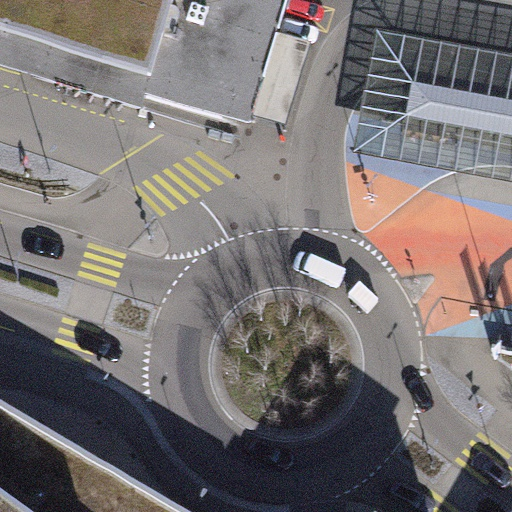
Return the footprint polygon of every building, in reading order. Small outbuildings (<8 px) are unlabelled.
[(0,0),(0,73),(20,80),(146,118),(148,110),(151,102),(249,132),(252,121),(254,115),(288,0),(0,0)] [(352,162),(511,192),(511,62),(375,37),(352,162)] [(282,38),(257,119),(271,123),(288,128),(312,48),(282,38)] [(511,354),(511,329),(497,326),(492,351),(511,354)] [(0,511),(156,511),(0,419),(0,511)]
